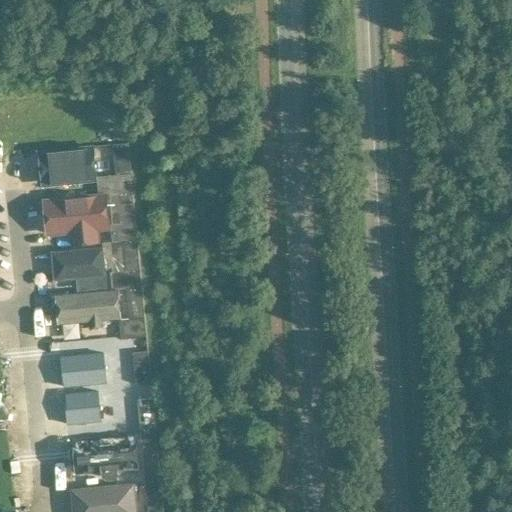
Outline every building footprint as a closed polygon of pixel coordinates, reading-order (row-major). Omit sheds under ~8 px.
[(116,175),(97,176),(99,194),(110,193),(133,191),(129,143),(129,142),(113,144),(116,175)] [(48,157),(49,170),(86,167),(85,155),(48,157)] [(133,191),(110,193),(114,241),(138,239),(133,191)] [(47,200),(50,238),(110,233),(106,195),(47,200)] [(114,241),(110,241),(113,272),(111,272),(113,289),(127,288),(142,286),(138,239),(114,241)] [(103,249),(51,255),(54,284),(106,279),(103,249)] [(130,319),(120,319),(122,339),(132,338),(147,336),(147,334),(145,317),(142,286),(127,288),(130,319)] [(117,292),(54,298),(57,326),(120,320),(117,292)] [(147,336),(132,338),(136,383),(151,381),(147,336)] [(129,344),(57,351),(59,374),(131,367),(129,344)] [(126,390),(67,395),(70,430),(129,425),(126,390)] [(153,398),(138,399),(140,424),(141,432),(156,430),(153,398)] [(156,430),(141,432),(145,463),(160,461),(156,430)] [(134,438),(72,445),(76,481),(138,474),(134,438)] [(161,477),(145,478),(148,511),(164,511),(161,478),(161,477)] [(76,493),(78,511),(141,511),(139,486),(76,493)]
